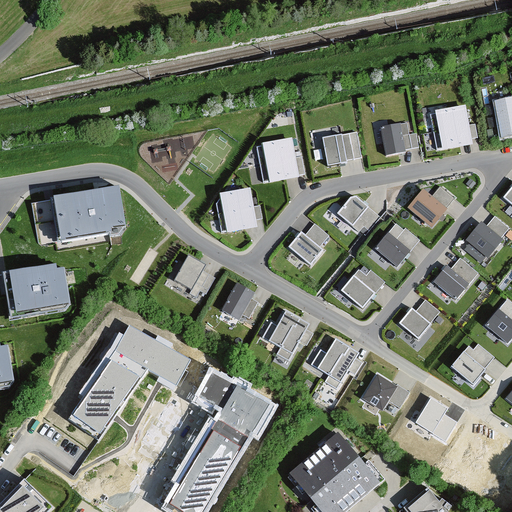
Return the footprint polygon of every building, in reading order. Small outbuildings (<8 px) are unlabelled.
[(511,100),(496,103),(502,139),(511,137),(511,100)] [(470,128),(466,110),(435,116),(439,134),(470,128)] [(381,130),(387,158),(405,155),(399,127),(381,130)] [(439,134),(442,153),(473,147),(470,128),(439,134)] [(323,138),(328,165),(347,162),(346,160),(361,158),(356,132),(342,135),(341,134),(323,138)] [(296,157),(293,136),(256,143),(260,164),(296,157)] [(264,186),(300,178),(296,157),(260,164),(264,186)] [(423,189),(408,208),(432,228),(448,208),(447,208),(454,198),(440,187),(432,196),(423,189)] [(253,211),(249,191),(219,196),(223,217),(253,211)] [(119,192),(53,203),(59,244),(126,233),(119,192)] [(351,198),(338,213),(359,232),(364,226),(369,231),(380,217),(356,197),(351,198)] [(227,234),(256,228),(253,211),(223,217),(227,234)] [(481,222),(467,240),(489,258),(503,239),(502,238),(509,228),(495,217),(487,226),(481,222)] [(395,223),(374,249),(397,268),(420,240),(405,228),(404,230),(395,223)] [(302,233),(290,247),(311,264),(323,250),(319,247),(329,236),(315,224),(305,236),(302,233)] [(207,267),(190,258),(177,281),(194,291),(207,267)] [(433,282),(456,300),(478,273),(460,259),(452,269),(447,265),(433,282)] [(359,270),(342,290),(363,308),(385,282),(370,270),(369,271),(364,266),(360,271),(359,270)] [(53,267),(5,275),(13,318),(70,308),(64,273),(54,275),(53,267)] [(255,293),(238,285),(223,312),(240,321),(255,293)] [(275,345),(294,310),(272,298),(253,333),(275,345)] [(511,303),(507,299),(486,325),(508,343),(511,337),(511,303)] [(412,309),(401,322),(419,337),(439,312),(425,301),(416,312),(412,309)] [(294,310),(275,345),(299,358),(318,323),(294,310)] [(115,350),(117,352),(69,419),(98,440),(148,369),(176,385),(191,360),(129,325),(115,350)] [(331,379),(349,350),(335,341),(317,371),(331,379)] [(473,350),(468,346),(452,367),(473,383),(494,357),(478,344),(473,350)] [(0,391),(12,390),(5,350),(0,351),(0,391)] [(359,356),(349,350),(331,379),(341,385),(359,356)] [(237,385),(236,386),(211,373),(195,403),(219,415),(164,508),(170,511),(203,511),(251,432),(258,436),(274,406),(255,396),(237,385)] [(398,390),(378,377),(362,400),(369,405),(383,414),(398,390)] [(431,397),(416,422),(446,441),(458,423),(444,414),(448,407),(431,397)] [(341,432),(291,475),(322,511),(347,511),(383,481),(341,432)] [(26,477),(0,505),(0,511),(44,511),(54,503),(26,477)] [(446,511),(430,489),(408,509),(410,511),(446,511)]
